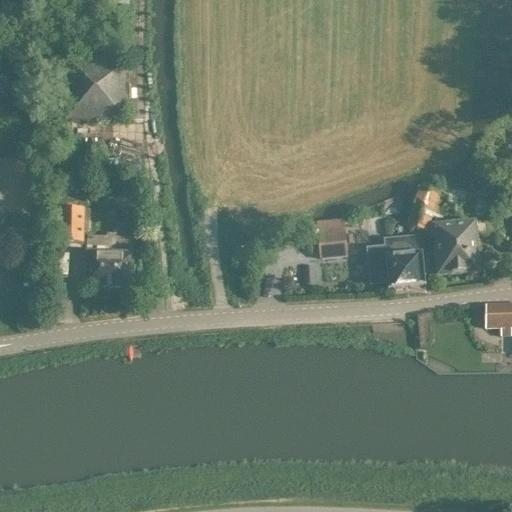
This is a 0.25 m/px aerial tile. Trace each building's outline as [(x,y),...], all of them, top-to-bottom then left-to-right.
[(105,114),(105,112),(123,112),(125,55),(64,53),(63,113),(105,114)] [(153,108),(145,110),(146,120),(154,119),(153,108)] [(62,185),(74,185),(75,169),(63,169),(62,185)] [(82,192),(97,192),(97,173),(83,172),(82,192)] [(417,183),(405,218),(426,225),(427,232),(432,231),(436,269),(479,264),(473,214),(472,206),(451,209),(452,216),(430,219),(428,218),(437,190),(417,183)] [(58,203),(58,237),(80,238),(81,204),(58,203)] [(342,224),(314,225),(316,252),(344,251),(342,224)] [(83,280),(129,283),(132,233),(112,232),(113,229),(104,228),(104,232),(85,231),(83,280)] [(384,275),(385,282),(422,277),(419,246),(417,246),(414,228),(380,232),(381,238),(363,240),(367,277),(384,275)] [(510,323),(511,323),(511,297),(483,297),(483,323),(498,323),(499,331),(510,331),(510,323)]
